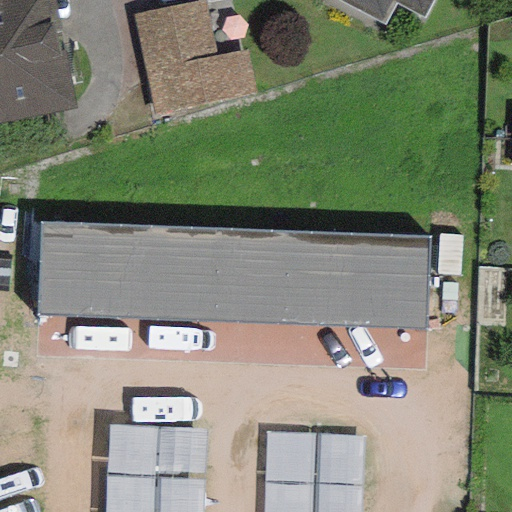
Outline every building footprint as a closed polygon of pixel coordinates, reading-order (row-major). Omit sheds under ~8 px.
[(53,0),(0,0),(0,126),(77,110),(58,36),(61,35),(53,0)] [(336,0),(385,25),(396,5),(424,20),(434,0),(336,0)] [(135,18),(155,114),(254,93),(246,52),(216,58),(205,3),(135,18)] [(432,236),(39,222),(36,315),(430,328),(432,236)] [(110,424),(107,511),(202,511),(205,427),(110,424)] [(268,432),(265,511),(364,511),(366,435),(268,432)]
